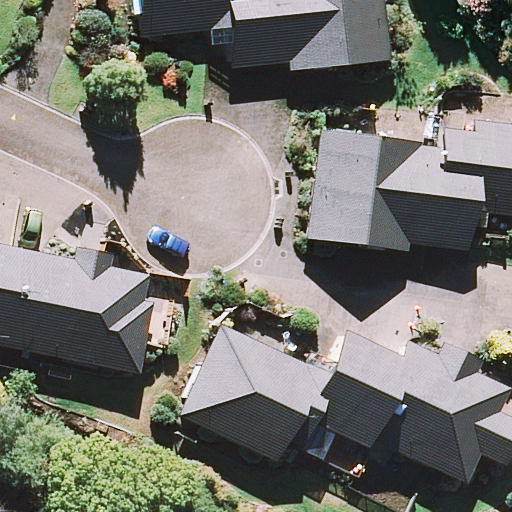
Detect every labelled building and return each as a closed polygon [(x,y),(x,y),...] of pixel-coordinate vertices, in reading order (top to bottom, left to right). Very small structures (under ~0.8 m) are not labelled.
[(128,0),(133,41),(219,31),(223,72),(281,66),(282,76),(379,66),(372,0),(128,0)] [(511,132),(472,128),(471,136),(437,132),(435,151),(313,138),(301,245),(397,256),(397,248),(456,254),(460,215),(511,220),(511,132)] [(141,304),(148,274),(109,266),(111,259),(67,250),(65,260),(0,246),(0,346),(137,375),(151,306),(141,304)] [(315,376),(219,331),(178,418),(275,464),(283,446),(317,462),(331,433),(365,450),(369,441),(463,485),(475,458),(492,465),(511,422),(511,395),(404,344),(394,364),(334,335),(324,356),(315,376)] [(365,464),(334,451),(320,485),(351,498),(365,464)] [(406,511),(418,485),(378,468),(365,498),(397,511),(406,511)]
